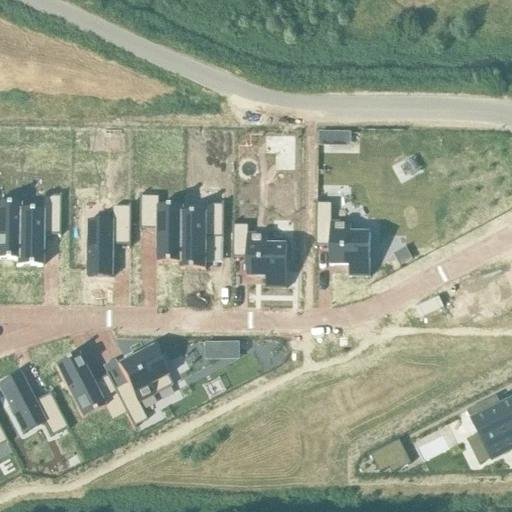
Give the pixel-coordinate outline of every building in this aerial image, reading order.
[(332,134),(319,133),(319,146),(333,146),(332,134)] [(19,206),(17,205),(16,262),(16,267),(41,268),(42,236),(59,236),(60,197),(41,196),(40,212),(19,211),(19,206)] [(159,197),(140,197),(140,230),(158,230),(157,263),(180,264),(181,208),(159,207),(159,197)] [(332,205),(316,204),(315,247),(330,247),(330,267),(349,267),(349,277),(370,278),(370,235),(351,234),(351,224),(331,223),(332,205)] [(0,261),(16,262),(17,205),(0,205),(0,261)] [(183,208),(181,208),(180,264),(180,270),(205,270),(206,238),(223,238),(224,206),(206,206),(205,214),(183,214),(183,208)] [(112,222),(88,221),(87,277),(113,278),(113,246),(131,246),(131,208),(113,208),(113,213),(112,213),(112,222)] [(248,226),(233,226),(232,259),(247,259),(247,278),(266,279),(266,289),(286,290),(287,246),(267,246),(267,235),(248,235),(248,226)] [(406,249),(394,255),(400,267),(412,261),(406,249)] [(152,347),(117,366),(126,383),(114,389),(134,427),(146,420),(138,404),(173,386),(152,347)] [(77,355),(54,367),(82,419),(103,408),(110,422),(125,414),(132,427),(134,427),(114,389),(107,376),(92,384),(77,355)] [(19,374),(0,383),(0,392),(22,436),(44,425),(50,438),(67,429),(50,395),(33,403),(19,374)] [(476,407),(467,411),(479,434),(492,460),(501,456),(511,449),(511,402),(502,407),(497,397),(476,407)] [(492,460),(479,434),(467,441),(480,466),(492,460)] [(399,441),(388,447),(400,470),(411,464),(399,441)] [(380,451),(371,456),(380,473),(389,468),(392,474),(400,470),(388,447),(380,451)]
